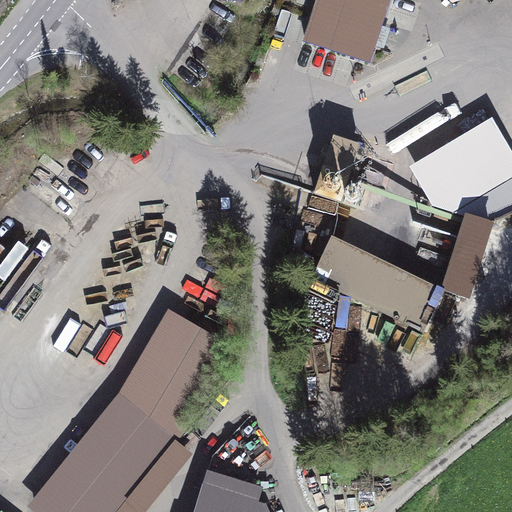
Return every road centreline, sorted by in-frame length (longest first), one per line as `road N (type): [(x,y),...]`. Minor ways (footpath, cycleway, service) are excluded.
road 1 (unclassified): [(292,511),(263,402),(256,239),(63,0)]
road 2 (unknown): [(0,434),(29,448),(48,443),(90,399),(212,175)]
road 3 (unknown): [(170,125),(0,342)]
road 4 (unknown): [(261,364),(150,511)]
road 5 (unclassified): [(511,414),(392,511)]
